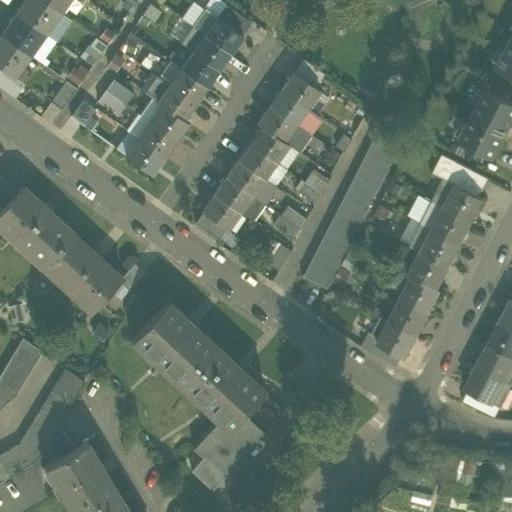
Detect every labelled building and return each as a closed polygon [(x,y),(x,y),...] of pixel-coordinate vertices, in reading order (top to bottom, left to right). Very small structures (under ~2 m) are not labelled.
[(43,0),(25,0),(16,12),(44,32),(59,11),(43,0)] [(43,0),(59,11),(66,0),(43,0)] [(216,17),(242,35),(251,22),(225,4),(216,17)] [(191,25),(204,34),(216,17),(204,8),(191,25)] [(16,12),(1,34),(29,53),(44,32),(16,12)] [(242,35),(216,17),(204,34),(230,52),(242,35)] [(180,41),(192,50),(204,34),(191,25),(180,41)] [(13,75),(29,53),(1,34),(0,35),(0,66),(13,75)] [(230,52),(204,34),(192,50),(218,69),(230,52)] [(78,55),(90,63),(103,42),(91,35),(78,55)] [(511,40),(499,66),(511,72),(511,40)] [(206,85),(218,69),(192,50),(180,67),(206,85)] [(293,71),(314,86),(323,73),(302,58),(293,71)] [(76,82),(85,67),(74,60),(65,75),(76,82)] [(0,66),(0,88),(13,98),(24,83),(13,75),(0,66)] [(194,102),(206,85),(180,67),(168,83),(194,102)] [(293,71),(281,88),(307,107),(319,90),(314,86),(293,71)] [(142,90),(156,100),(168,83),(154,73),(142,90)] [(113,78),(105,89),(125,104),(133,93),(113,78)] [(52,101),(63,110),(79,89),(67,80),(52,101)] [(194,102),(168,83),(156,100),(161,104),(182,119),(194,102)] [(461,138),(494,155),(511,119),(511,99),(488,87),(461,138)] [(281,88),(269,105),(295,123),(308,133),(320,116),(307,107),(281,88)] [(117,115),(125,104),(105,89),(97,100),(117,115)] [(71,115),(84,124),(95,108),(82,99),(71,115)] [(187,122),(182,119),(161,104),(149,121),(175,139),(187,122)] [(257,122),(261,126),(283,141),(295,123),(269,105),(257,122)] [(126,129),(137,137),(149,121),(137,113),(126,129)] [(163,156),(175,139),(149,121),(137,137),(163,156)] [(308,133),(295,123),(283,141),(288,144),(299,152),(311,135),(308,133)] [(261,126),(249,142),(276,161),(288,144),(283,141),(261,126)] [(396,152),(402,141),(376,127),(370,139),(396,152)] [(151,173),(163,156),(137,137),(125,155),(151,173)] [(390,163),(396,152),(370,139),(364,150),(390,163)] [(249,142),(237,159),(275,185),(280,177),(286,169),(286,168),(276,161),(249,142)] [(384,174),(390,163),(364,150),(358,161),(384,174)] [(455,182),(478,194),(487,176),(442,152),(432,170),(443,176),(455,182)] [(237,159),(225,176),(252,194),(265,204),(277,187),(275,185),(237,159)] [(304,171),(326,186),(332,175),(311,160),(304,171)] [(378,186),(384,174),(358,161),(353,172),(378,186)] [(280,177),(295,187),(301,179),(286,169),(280,177)] [(373,197),(378,186),(353,172),(347,184),(373,197)] [(17,191),(0,174),(0,206),(1,208),(17,191)] [(214,192),(240,211),(252,194),(225,176),(214,192)] [(431,199),(443,205),(455,182),(443,176),(431,199)] [(294,189),(313,202),(319,192),(301,179),(295,187),(294,189)] [(478,194),(455,182),(443,205),(472,220),(483,197),(478,194)] [(367,208),(373,197),(347,184),(341,195),(367,208)] [(0,209),(0,228),(40,265),(72,231),(22,185),(17,191),(1,208),(0,209)] [(201,210),(203,211),(226,227),(227,228),(240,211),(214,192),(201,210)] [(420,219),(429,198),(416,192),(407,213),(420,219)] [(265,204),(252,194),(240,211),(253,221),(265,204)] [(361,219),(367,208),(341,195),(335,206),(361,219)] [(420,221),(432,227),(443,205),(431,199),(420,221)] [(286,205),(280,214),(303,230),(308,220),(286,205)] [(443,205),(432,227),(460,242),(472,220),(443,205)] [(355,231),(361,219),(335,206),(329,217),(355,231)] [(218,238),(226,227),(203,211),(195,222),(218,238)] [(297,241),(303,230),(280,214),(273,224),(297,241)] [(407,216),(400,237),(410,241),(417,219),(407,216)] [(349,242),(355,231),(329,217),(323,229),(349,242)] [(432,227),(420,250),(449,264),(460,242),(432,227)] [(343,253),(349,242),(323,229),(317,240),(343,253)] [(121,276),(72,231),(40,265),(90,311),(118,280),(122,277),(121,276)] [(278,267),(289,248),(276,240),(265,260),(278,267)] [(337,264),(343,253),(317,240),(312,251),(337,264)] [(408,272),(412,274),(437,287),(449,264),(420,250),(409,272),(408,272)] [(332,276),(337,264),(312,251),(306,262),(332,276)] [(118,280),(128,289),(144,272),(133,262),(121,276),(122,277),(118,280)] [(326,287),(332,276),(306,262),(300,274),(326,287)] [(412,274),(400,297),(428,311),(440,289),(437,287),(412,274)] [(389,318),(388,319),(417,334),(428,311),(400,297),(389,318)] [(499,320),(511,326),(511,297),(499,320)] [(131,339),(179,384),(216,344),(167,299),(131,339)] [(372,333),(379,336),(388,319),(389,318),(381,315),(372,333)] [(405,356),(417,334),(388,319),(379,336),(377,341),(377,342),(402,355),(405,356)] [(488,342),(511,354),(511,326),(499,320),(488,342)] [(369,331),(367,335),(377,341),(379,336),(372,333),(369,331)] [(377,342),(377,341),(367,335),(362,345),(374,353),(397,365),(402,355),(377,342)] [(22,337),(0,373),(0,382),(16,393),(42,351),(22,337)] [(476,364),(500,377),(504,371),(508,372),(511,364),(511,354),(488,342),(476,364)] [(264,389),(216,344),(179,384),(218,420),(228,428),(242,412),(264,389)] [(494,401),(505,379),(500,377),(476,364),(465,387),(467,389),(493,402),(494,401)] [(511,375),(511,364),(508,372),(504,371),(500,377),(505,379),(509,381),(511,375)] [(65,368),(50,391),(71,403),(74,397),(84,381),(65,368)] [(0,407),(16,393),(0,382),(0,407)] [(462,400),(494,416),(500,404),(494,401),(493,402),(467,389),(462,400)] [(50,391),(37,412),(57,424),(71,403),(50,391)] [(37,412),(24,433),(45,446),(57,426),(57,424),(37,412)] [(202,456),(223,475),(263,431),(242,412),(228,428),(218,420),(193,447),(202,456)] [(76,447),(57,426),(45,446),(44,447),(55,459),(76,447)] [(18,443),(0,454),(0,481),(36,460),(44,447),(45,446),(24,433),(18,443)] [(93,511),(120,496),(86,440),(76,447),(55,459),(43,467),(44,469),(47,467),(54,478),(49,481),(50,483),(56,480),(63,492),(61,493),(71,508),(72,508),(74,511),(93,511)] [(190,469),(211,487),(223,475),(202,456),(190,469)] [(435,461),(437,476),(456,473),(454,459),(435,461)] [(129,511),(120,496),(93,511),(129,511)]
